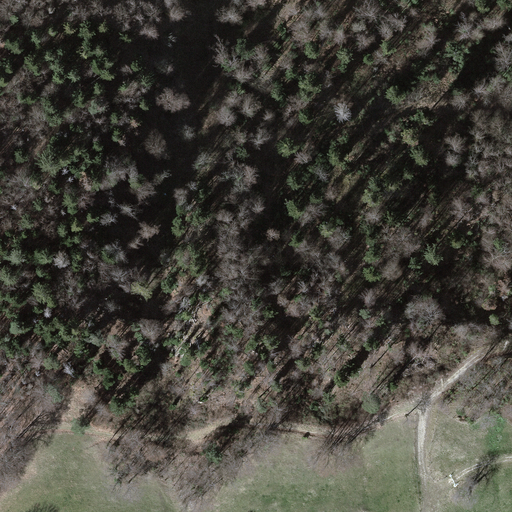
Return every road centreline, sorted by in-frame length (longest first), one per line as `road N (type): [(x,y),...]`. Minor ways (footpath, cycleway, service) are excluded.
road 1 (track): [(0,446),(57,426),(138,436),(278,419),(328,427),(429,401)]
road 2 (track): [(511,459),(422,499),(421,442),(425,411),(451,366),(511,340)]
road 3 (track): [(285,163),(327,126),(367,113),(421,103),(511,103)]
